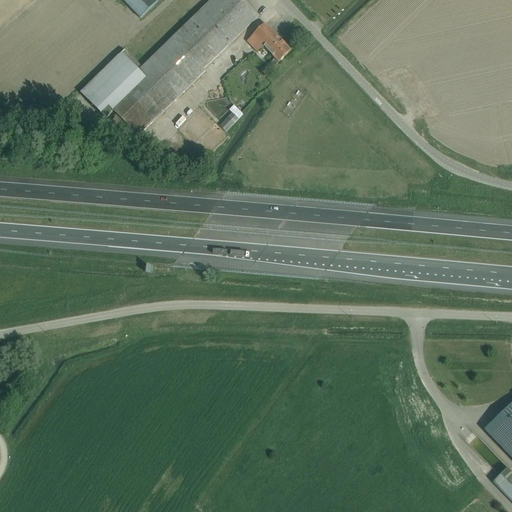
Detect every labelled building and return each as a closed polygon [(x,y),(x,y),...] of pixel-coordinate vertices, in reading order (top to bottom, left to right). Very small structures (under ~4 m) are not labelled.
[(258,17),(242,0),(227,0),(224,3),(221,0),(211,0),(187,23),(142,67),(125,50),(80,93),(106,118),(113,111),(115,112),(112,116),(114,118),(110,123),(118,132),(126,124),(138,136),(205,72),(203,70),(258,17)] [(122,0),(140,19),(158,1),(157,0),(122,0)] [(291,51),(265,24),(246,42),(257,54),(263,48),(273,58),(259,71),(264,76),(291,51)] [(245,116),(251,111),(242,101),(237,105),(245,116)] [(189,128),(195,116),(189,113),(183,124),(189,128)] [(226,132),(239,120),(233,113),(220,126),(226,132)] [(511,458),(511,404),(485,430),(511,458)] [(501,464),(508,457),(479,427),(472,433),(501,464)] [(511,472),(508,469),(493,482),(511,501),(511,472)]
